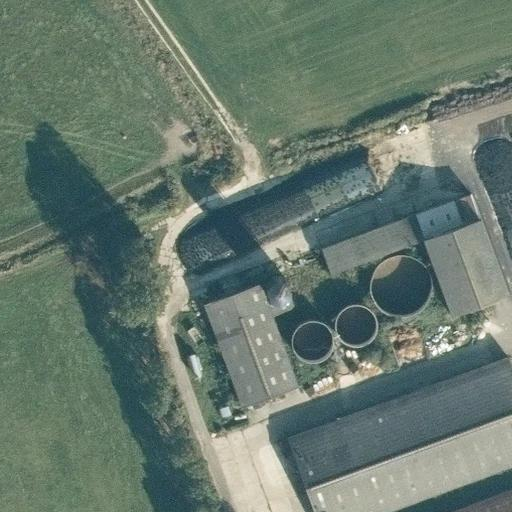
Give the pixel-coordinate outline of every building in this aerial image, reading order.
[(444,314),(511,291),(511,285),(479,185),(315,239),(325,270),(419,239),(444,314)] [(267,241),(276,263),(312,248),(302,222),(279,231),(276,223),(259,230),(264,242),(267,241)] [(370,282),(372,293),(378,302),(387,308),(398,311),(409,309),(418,303),(425,294),(427,283),(425,272),(419,263),(410,256),(399,254),(388,256),(379,262),(373,271),(370,282)] [(256,279),(200,298),(235,401),(290,382),(256,279)] [(337,321),(338,329),(342,337),(349,341),(358,342),(366,339),(372,333),(375,325),(374,317),(369,309),(362,305),(353,304),(345,307),(339,313),(337,321)] [(297,337),(298,344),(302,351),(309,355),(317,355),(324,352),(329,347),(332,339),(331,332),(326,325),(319,321),(311,321),(304,324),(299,329),(297,337)] [(511,375),(503,356),(286,436),(312,511),(382,511),(511,463),(511,375)] [(511,511),(511,483),(435,511),(511,511)]
